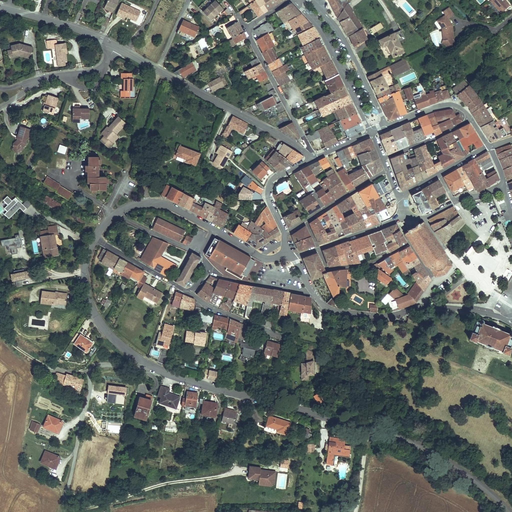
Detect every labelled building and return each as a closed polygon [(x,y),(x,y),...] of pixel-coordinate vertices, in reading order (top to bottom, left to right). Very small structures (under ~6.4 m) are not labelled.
[(114,9),(119,1),(116,0),(108,0),(105,7),(114,11),(114,9)] [(262,13),(255,0),(251,3),(250,4),(258,16),(262,13)] [(267,10),(260,0),(255,0),(262,13),(267,10)] [(267,10),(282,0),(260,0),(267,10)] [(342,2),(340,0),(328,0),(337,17),(342,9),(345,4),(342,2)] [(507,8),(500,0),(484,0),(498,16),(507,8)] [(123,3),(119,1),(114,9),(119,11),(123,3)] [(222,9),(214,1),(202,13),(210,21),(222,9)] [(300,14),(290,3),(277,12),(284,24),(300,14)] [(363,27),(351,11),(353,10),(348,3),(345,4),(342,9),(348,16),(350,19),(358,30),(350,36),(354,46),(367,39),(362,28),(363,27)] [(348,16),(342,9),(337,17),(339,22),(344,18),(345,18),(348,16)] [(446,50),(448,52),(455,46),(451,41),(452,41),(451,26),(447,21),(452,17),(446,9),(441,14),(443,17),(439,21),(441,24),(439,25),(439,28),(441,30),(442,42),(444,42),(444,45),(447,49),(446,50)] [(289,31),(307,21),(300,14),(284,24),(285,25),(286,25),(289,31)] [(350,19),(348,16),(345,18),(344,18),(339,22),(341,25),(350,19)] [(201,25),(185,18),(181,28),(197,35),(201,25)] [(358,30),(350,19),(341,25),(347,37),(350,36),(358,30)] [(242,31),(237,21),(226,28),(232,39),(240,34),(243,32),(242,31)] [(268,33),(274,29),(272,24),(273,23),(272,22),(271,23),(269,21),(255,29),(260,37),(268,33)] [(298,34),(312,27),(307,21),(289,31),(292,37),(298,34)] [(320,37),(312,27),(298,34),(304,46),(320,37)] [(399,43),(405,40),(401,31),(379,40),(382,47),(387,44),(391,52),(399,48),(401,47),(399,43)] [(229,47),(245,37),(243,32),(240,34),(232,39),(231,39),(226,42),(229,47)] [(275,46),(268,33),(260,37),(258,38),(265,51),(271,48),(273,47),(275,46)] [(305,54),(323,45),(320,37),(304,46),(302,46),(301,47),(305,54)] [(71,54),(70,47),(60,48),(59,48),(59,43),(51,44),(51,52),(59,51),(60,66),(68,65),(68,60),(69,60),(69,55),(71,54)] [(21,44),(11,46),(13,50),(15,58),(22,57),(31,59),(34,48),(21,44)] [(328,53),(323,45),(305,54),(309,63),(328,53)] [(403,52),(401,47),(399,48),(391,52),(393,57),(403,52)] [(277,59),(271,48),(265,51),(263,52),(268,63),(277,59)] [(313,69),(331,60),(328,53),(309,63),(311,66),(306,68),(308,72),(313,69)] [(252,67),(260,63),(257,58),(249,62),(252,67)] [(283,65),(279,58),(277,59),(268,63),(272,71),(283,65)] [(404,59),(389,66),(391,71),(393,75),(408,68),(404,59)] [(338,74),(331,60),(313,69),(315,73),(323,70),(326,77),(323,78),(324,80),(338,74)] [(191,62),(177,70),(182,78),(196,70),(191,62)] [(286,71),(289,70),(287,66),(291,64),(290,62),(283,65),(272,71),(275,75),(286,70),(286,71)] [(252,76),(263,70),(260,63),(252,67),(244,71),(247,79),(252,76)] [(389,66),(379,71),(382,76),(391,71),(389,66)] [(267,77),(263,70),(252,76),(255,83),(267,77)] [(288,75),(286,71),(286,70),(275,75),(277,80),(288,75)] [(382,76),(379,71),(367,77),(378,98),(390,94),(387,87),(382,76)] [(136,87),(136,78),(135,78),(135,72),(123,72),(122,78),(127,78),(126,91),(123,91),(123,96),(133,97),(133,96),(133,91),(136,91),(136,87)] [(344,87),(338,74),(324,80),(331,93),(344,87)] [(291,80),(288,75),(277,80),(280,85),(291,80)] [(211,92),(224,86),(220,77),(207,83),(211,92)] [(463,79),(452,88),(456,93),(468,85),(463,79)] [(396,83),(387,87),(390,94),(399,91),(400,90),(396,83)] [(437,102),(450,97),(447,90),(442,92),(440,84),(432,86),(433,89),(433,91),(436,97),(437,102)] [(478,96),(468,85),(456,93),(465,106),(466,105),(478,96)] [(319,109),(348,96),(344,87),(331,93),(312,102),(315,109),(318,108),(319,109)] [(409,87),(403,89),(407,100),(413,98),(413,97),(409,87)] [(403,106),(398,93),(400,92),(399,91),(390,94),(378,98),(389,120),(406,113),(405,111),(406,110),(405,105),(403,106)] [(436,97),(433,91),(429,93),(425,94),(427,100),(436,97)] [(54,112),(60,95),(49,92),(44,109),(54,112)] [(429,104),(427,100),(425,94),(420,96),(413,99),(417,109),(429,104)] [(276,104),(272,96),(260,102),(264,110),(275,105),(276,104)] [(333,111),(351,102),(348,96),(319,109),(315,111),(318,117),(333,111)] [(483,104),(478,96),(466,105),(472,113),(483,104)] [(276,104),(275,105),(279,112),(284,109),(280,102),(276,104)] [(351,102),(333,111),(338,122),(340,120),(356,113),(351,102)] [(492,120),(483,104),(472,113),(480,126),(492,120)] [(91,110),(73,109),(73,120),(83,120),(91,121),(91,110)] [(463,121),(459,114),(456,116),(453,111),(450,110),(434,112),(437,121),(449,119),(440,123),(439,122),(438,122),(441,131),(463,121)] [(437,121),(434,112),(427,115),(435,134),(435,135),(441,132),(441,131),(438,122),(437,121)] [(361,123),(356,113),(340,120),(344,130),(361,123)] [(249,124),(232,115),(227,125),(224,132),(229,135),(233,127),(244,133),(249,124)] [(435,134),(427,115),(418,119),(417,119),(425,138),(435,134)] [(305,116),(299,119),(302,124),(308,121),(305,116)] [(119,135),(129,124),(121,117),(116,123),(117,124),(117,127),(114,130),(112,128),(111,127),(107,131),(109,132),(105,137),(107,138),(102,143),(110,151),(115,146),(112,143),(119,135)] [(425,138),(417,119),(408,123),(413,133),(410,134),(414,143),(425,138)] [(494,123),(492,120),(480,126),(484,133),(491,128),(490,125),(494,123)] [(284,132),(294,127),(291,122),(279,128),(284,132)] [(348,137),(364,130),(361,123),(344,130),(348,137)] [(414,143),(410,134),(413,133),(408,123),(401,125),(408,145),(414,143)] [(464,137),(475,132),(469,123),(459,128),(464,137)] [(498,129),(494,123),(490,125),(491,128),(484,133),(487,137),(491,133),(498,130),(498,129)] [(329,125),(306,136),(310,142),(316,139),(315,137),(320,135),(325,147),(338,142),(329,125)] [(408,145),(401,125),(390,130),(398,150),(408,145)] [(28,129),(18,126),(15,136),(17,136),(16,140),(10,145),(9,149),(13,151),(15,149),(16,149),(23,142),(24,138),(26,138),(28,129)] [(505,132),(502,127),(498,129),(498,130),(503,137),(507,136),(505,132)] [(464,137),(459,128),(442,137),(447,146),(455,142),(452,136),(456,134),(459,138),(457,139),(458,140),(464,137)] [(398,150),(390,130),(379,135),(387,154),(398,150)] [(503,137),(498,130),(491,133),(487,137),(490,141),(503,137)] [(299,137),(296,131),(289,135),(296,139),(299,137)] [(146,132),(143,144),(148,145),(151,133),(146,132)] [(483,145),(475,132),(464,137),(458,140),(465,152),(467,151),(468,150),(466,145),(473,142),(475,146),(473,148),(474,150),(483,145)] [(119,135),(112,143),(115,146),(122,138),(119,135)] [(447,146),(442,137),(436,140),(440,150),(442,149),(443,153),(439,156),(439,155),(437,155),(440,161),(442,167),(455,161),(447,146)] [(363,153),(374,149),(369,139),(360,143),(363,153)] [(455,161),(468,153),(467,151),(465,152),(458,140),(455,142),(447,146),(455,161)] [(291,163),(304,156),(280,142),(278,145),(280,146),(276,152),(291,163)] [(358,156),(363,153),(360,143),(349,147),(351,158),(354,157),(358,156)] [(218,155),(223,146),(220,144),(215,153),(218,155)] [(59,145),(57,152),(64,155),(67,147),(59,145)] [(435,164),(431,157),(425,145),(419,148),(425,161),(423,162),(424,165),(427,176),(442,167),(440,161),(435,164)] [(511,155),(511,146),(511,145),(496,150),(501,160),(511,155)] [(200,154),(179,146),(178,150),(175,149),(173,154),(185,158),(185,157),(187,158),(185,161),(195,165),(200,154)] [(218,155),(212,166),(219,170),(222,166),(223,167),(232,151),(223,146),(218,155)] [(357,166),(354,157),(351,158),(349,147),(343,150),(349,163),(349,165),(352,171),(353,170),(359,167),(358,165),(357,166)] [(401,191),(417,182),(413,173),(418,171),(417,167),(424,165),(423,162),(425,161),(419,148),(414,150),(416,154),(419,165),(412,168),(407,170),(405,171),(406,173),(403,174),(402,171),(395,174),(401,191)] [(272,149),(265,159),(267,161),(275,151),(272,149)] [(378,158),(374,149),(363,153),(358,156),(362,166),(363,165),(378,158)] [(349,163),(343,150),(336,153),(339,157),(343,166),(344,169),(348,175),(352,173),(352,171),(349,165),(349,163)] [(291,163),(276,152),(275,151),(267,161),(276,171),(291,163)] [(489,156),(488,152),(474,159),(476,164),(480,162),(489,156)] [(407,170),(404,165),(410,163),(412,168),(419,165),(416,154),(408,157),(409,158),(406,159),(404,153),(390,158),(395,174),(402,171),(403,174),(406,173),(405,171),(407,170)] [(96,175),(96,155),(85,155),(86,176),(88,175),(88,189),(106,189),(105,175),(96,175)] [(511,165),(511,155),(501,160),(501,162),(504,169),(511,165)] [(493,165),(489,156),(480,162),(484,170),(493,165)] [(343,166),(339,157),(335,159),(339,167),(343,166)] [(327,167),(330,165),(325,158),(319,161),(323,169),(327,167)] [(371,175),(383,168),(378,158),(363,165),(364,167),(365,167),(371,175)] [(482,173),(476,164),(474,159),(469,162),(468,163),(476,176),(482,173)] [(314,175),(324,170),(323,169),(319,161),(318,161),(308,166),(314,175)] [(262,162),(253,171),(260,179),(264,175),(263,173),(268,168),(262,162)] [(478,181),(476,176),(468,163),(461,167),(468,180),(471,179),(473,184),(478,181)] [(371,175),(365,167),(364,167),(363,165),(362,166),(360,167),(362,169),(368,177),(371,175)] [(427,176),(424,165),(417,167),(418,171),(413,173),(417,182),(427,176)] [(314,175),(308,166),(301,170),(308,181),(315,176),(314,175)] [(468,180),(461,167),(456,170),(464,184),(467,190),(473,187),(468,180)] [(354,186),(347,175),(348,175),(344,169),(338,172),(348,189),(354,186)] [(354,186),(368,177),(362,169),(354,173),(353,170),(352,171),(352,173),(348,175),(347,175),(354,186)] [(309,214),(324,205),(315,192),(313,189),(310,184),(310,183),(308,181),(301,170),(294,173),(307,192),(309,191),(310,193),(299,200),(309,214)] [(464,184),(456,170),(443,177),(451,191),(464,184)] [(499,179),(495,170),(487,175),(488,178),(485,179),(489,186),(499,179)] [(346,192),(335,173),(328,177),(339,196),(346,192)] [(489,186),(485,179),(482,173),(476,176),(478,181),(483,189),(489,186)] [(339,196),(328,177),(318,181),(320,184),(322,188),(325,192),(329,190),(334,199),(339,196)] [(58,181),(52,178),(47,184),(53,188),(53,190),(66,198),(70,191),(58,184),(58,181)] [(317,179),(310,184),(313,189),(320,184),(318,181),(317,179)] [(434,198),(445,191),(439,179),(421,189),(431,209),(438,206),(434,198)] [(247,186),(261,194),(263,189),(253,181),(251,181),(247,186)] [(478,192),(483,189),(478,181),(473,184),(478,192)] [(367,200),(373,196),(374,199),(379,197),(371,184),(358,191),(358,192),(366,206),(363,208),(364,211),(371,208),(367,200)] [(178,203),(183,193),(165,185),(161,194),(178,203)] [(274,197),(277,203),(294,193),(291,188),(277,198),(275,196),(274,197)] [(334,199),(329,190),(325,192),(322,188),(315,192),(324,205),(334,199)] [(431,209),(421,189),(411,195),(421,214),(431,209)] [(363,208),(366,206),(358,192),(351,196),(358,210),(363,208)] [(193,199),(183,193),(178,203),(189,209),(193,200),(193,199)] [(59,204),(45,195),(42,199),(56,208),(59,204)] [(8,219),(19,208),(23,212),(32,203),(27,199),(22,204),(15,197),(11,201),(7,196),(1,201),(6,206),(3,209),(6,211),(3,214),(8,219)] [(361,215),(358,210),(351,196),(346,199),(351,207),(354,213),(356,217),(361,215)] [(373,213),(385,207),(379,197),(374,199),(373,196),(367,200),(371,208),(373,213)] [(351,207),(346,199),(337,205),(341,213),(351,207)] [(205,217),(208,211),(201,208),(193,203),(194,201),(193,200),(189,209),(205,217)] [(228,214),(219,210),(221,204),(215,201),(215,203),(214,205),(213,207),(212,214),(214,215),(212,221),(223,227),(228,214)] [(212,214),(213,207),(204,203),(203,205),(201,208),(208,211),(205,217),(212,221),(214,215),(212,214)] [(344,218),(341,213),(337,205),(332,209),(339,223),(345,220),(344,218)] [(273,220),(266,206),(253,223),(253,224),(258,228),(260,224),(263,226),(260,229),(262,230),(269,224),(269,222),(273,220)] [(64,207),(62,211),(82,224),(86,217),(73,209),(71,211),(64,207)] [(378,222),(390,217),(385,207),(373,213),(378,222)] [(445,247),(463,222),(456,211),(455,212),(452,207),(443,212),(446,218),(444,219),(446,223),(435,231),(445,247)] [(371,225),(364,211),(363,208),(358,210),(361,215),(367,226),(371,225)] [(378,222),(373,213),(371,208),(364,211),(371,225),(378,222)] [(339,223),(332,209),(326,212),(326,213),(332,224),(338,237),(344,235),(339,223)] [(293,212),(283,217),(288,227),(300,220),(298,216),(296,217),(293,212)] [(443,212),(428,220),(430,224),(444,219),(446,218),(443,212)] [(328,226),(332,224),(326,213),(318,217),(324,228),(328,226)] [(362,228),(356,217),(354,213),(344,218),(345,220),(351,232),(362,228)] [(367,226),(361,215),(356,217),(362,228),(367,226)] [(320,231),(324,228),(318,217),(310,223),(314,234),(320,231)] [(158,218),(153,229),(180,242),(185,231),(158,218)] [(446,223),(444,219),(430,224),(435,231),(446,223)] [(258,228),(253,224),(253,223),(250,221),(249,223),(244,220),(240,226),(246,230),(252,233),(246,241),(257,248),(267,242),(258,235),(262,230),(260,229),(258,228)] [(268,234),(277,228),(273,220),(269,222),(269,224),(262,230),(268,234)] [(351,232),(345,220),(339,223),(344,235),(351,232)] [(442,250),(432,236),(422,222),(419,224),(417,222),(407,229),(406,230),(407,231),(404,233),(411,243),(420,257),(425,265),(430,269),(431,270),(435,276),(445,273),(451,266),(449,263),(448,262),(447,260),(446,258),(444,254),(443,252),(442,250)] [(46,229),(37,230),(42,253),(50,251),(51,255),(56,253),(52,233),(56,232),(54,223),(45,225),(46,229)] [(338,237),(332,224),(328,226),(329,229),(325,231),(329,240),(338,237)] [(398,246),(392,234),(399,230),(396,224),(380,230),(388,249),(389,251),(398,246)] [(241,238),(246,230),(240,226),(238,225),(233,233),(241,238)] [(298,251),(314,246),(306,226),(292,235),(298,251)] [(267,242),(280,234),(277,228),(268,234),(262,230),(258,235),(267,242)] [(329,240),(325,231),(324,228),(320,231),(325,242),(329,240)] [(246,241),(252,233),(246,230),(241,238),(246,241)] [(388,249),(380,230),(374,232),(383,251),(388,249)] [(398,246),(406,242),(399,230),(392,234),(398,246)] [(325,242),(320,231),(314,234),(319,244),(325,242)] [(383,251),(374,232),(367,235),(373,249),(375,254),(383,251)] [(373,249),(367,235),(348,241),(352,252),(349,254),(353,263),(359,263),(356,255),(373,249)] [(152,236),(139,259),(142,261),(154,238),(152,236)] [(16,248),(21,248),(19,237),(1,239),(2,247),(5,247),(6,255),(17,254),(16,248)] [(208,257),(213,250),(211,248),(212,246),(214,247),(219,239),(216,237),(205,256),(208,257)] [(167,243),(154,238),(142,261),(154,268),(167,243)] [(250,257),(219,239),(214,247),(212,246),(211,248),(213,250),(208,257),(240,276),(250,257)] [(353,263),(349,254),(352,252),(348,241),(340,244),(346,264),(353,263)] [(346,264),(340,244),(335,246),(337,255),(340,265),(346,264)] [(326,259),(337,255),(335,246),(322,250),(326,259)] [(412,252),(408,246),(398,252),(402,258),(412,252)] [(113,269),(120,258),(103,249),(99,258),(102,260),(101,262),(111,268),(113,269)] [(201,257),(191,252),(190,253),(188,257),(189,257),(179,277),(178,276),(175,281),(175,282),(185,287),(187,282),(186,282),(197,262),(198,262),(201,257)] [(337,285),(331,271),(325,272),(317,252),(302,258),(311,280),(323,277),(332,296),(323,299),(324,301),(327,303),(336,307),(339,297),(339,288),(339,285),(337,285)] [(406,265),(402,258),(398,252),(385,259),(391,272),(393,270),(392,268),(397,265),(401,273),(408,269),(406,265)] [(416,258),(412,252),(402,258),(406,265),(416,258)] [(340,265),(337,255),(326,259),(329,266),(340,265)] [(121,272),(127,262),(120,258),(114,268),(121,272)] [(416,258),(406,265),(408,269),(413,266),(419,262),(416,258)] [(387,277),(391,272),(385,259),(378,263),(382,269),(381,272),(387,277)] [(135,267),(127,262),(121,272),(121,273),(130,277),(135,267)] [(428,275),(419,262),(413,266),(417,273),(412,275),(416,282),(417,284),(418,285),(428,275)] [(382,269),(378,263),(373,266),(372,267),(377,269),(377,278),(384,286),(386,284),(390,280),(387,277),(381,272),(382,269)] [(145,272),(135,267),(130,277),(136,281),(135,283),(138,284),(143,275),(145,272)] [(346,287),(346,269),(339,270),(331,271),(337,285),(339,285),(339,288),(346,287)] [(9,275),(11,283),(30,279),(28,271),(9,275)] [(148,277),(143,275),(138,284),(137,286),(141,289),(144,284),(148,277)] [(423,291),(431,280),(428,275),(418,285),(423,291)] [(208,278),(203,285),(209,287),(213,279),(208,278)] [(222,297),(229,282),(219,279),(215,288),(214,289),(208,302),(210,303),(218,307),(220,301),(222,297)] [(228,312),(233,301),(239,284),(229,282),(222,297),(228,299),(225,304),(220,301),(218,307),(228,312)] [(163,294),(144,284),(141,289),(137,297),(143,300),(145,296),(156,302),(159,297),(160,298),(163,294)] [(247,304),(251,286),(239,284),(233,301),(247,304)] [(423,291),(418,285),(417,284),(408,295),(415,302),(416,302),(423,291)] [(208,302),(214,289),(209,287),(203,285),(196,294),(208,302)] [(270,302),(272,290),(251,286),(247,304),(247,306),(251,307),(253,299),(265,301),(261,317),(264,318),(263,320),(265,321),(266,319),(270,302)] [(64,294),(38,289),(36,301),(53,304),(54,301),(63,302),(64,294)] [(279,312),(283,292),(272,290),(270,302),(277,304),(276,311),(279,312)] [(414,303),(415,302),(408,296),(403,298),(394,290),(389,296),(395,301),(399,310),(401,309),(407,307),(410,305),(414,303)] [(180,302),(182,295),(175,292),(173,300),(180,302)] [(287,310),(290,293),(283,292),(279,312),(278,314),(281,315),(286,316),(287,310)] [(310,313),(310,299),(310,297),(290,293),(287,310),(302,312),(301,320),(305,321),(309,321),(310,313)] [(354,294),(351,299),(359,304),(363,299),(354,294)] [(193,310),(194,300),(190,298),(182,295),(180,302),(179,307),(193,310)] [(145,296),(143,300),(153,306),(155,304),(156,305),(160,298),(159,297),(156,302),(145,296)] [(199,313),(198,321),(213,324),(214,317),(206,315),(206,314),(199,313)] [(229,319),(215,315),(214,317),(213,324),(212,329),(215,329),(216,329),(217,329),(217,326),(221,327),(220,330),(221,330),(221,331),(226,332),(229,319)] [(253,329),(231,319),(227,333),(226,332),(225,335),(224,337),(237,341),(237,342),(241,343),(240,346),(245,348),(239,358),(248,362),(251,356),(254,356),(255,350),(259,350),(260,342),(249,340),(251,334),(250,334),(253,329)] [(159,330),(156,342),(163,344),(163,342),(168,343),(173,324),(165,322),(162,331),(159,330)] [(511,334),(511,331),(482,322),(479,332),(472,330),(469,339),(478,342),(478,340),(504,349),(503,351),(511,353),(511,348),(511,345),(509,345),(511,334)] [(91,338),(78,331),(73,341),(86,348),(91,338)] [(203,344),(205,334),(199,333),(199,334),(191,332),(190,342),(192,342),(197,344),(197,342),(203,344)] [(282,345),(267,341),(264,351),(272,353),(272,354),(278,356),(282,345)] [(153,349),(151,356),(158,359),(161,352),(153,349)] [(313,362),(313,352),(306,350),(306,363),(301,363),(301,373),(306,374),(313,375),(313,367),(313,362)] [(211,381),(213,381),(214,379),(214,376),(215,372),(203,369),(202,374),(201,376),(205,377),(205,379),(206,379),(211,381)] [(44,373),(42,381),(70,391),(73,379),(55,373),(50,375),(44,373)] [(169,386),(160,382),(156,392),(161,394),(158,399),(174,405),(178,395),(167,390),(169,386)] [(107,403),(115,403),(116,395),(126,396),(126,387),(108,386),(107,403)] [(194,406),(196,392),(186,390),(185,397),(181,396),(180,404),(194,406)] [(130,413),(143,416),(148,395),(135,392),(130,413)] [(216,402),(202,400),(200,414),(214,416),(216,402)] [(235,412),(222,410),(220,420),(232,423),(235,412)] [(289,418),(267,412),(265,422),(276,425),(276,428),(286,430),(286,427),(289,418)] [(61,423),(47,416),(42,428),(50,431),(51,429),(57,432),(61,423)] [(40,427),(32,425),(29,433),(37,435),(40,427)] [(314,438),(307,436),(305,445),(312,447),(314,438)] [(348,445),(333,442),(333,437),(326,436),(322,457),(331,459),(333,449),(347,452),(348,445)] [(59,459),(44,453),(38,465),(53,471),(59,459)] [(261,465),(251,463),(248,475),(257,476),(257,473),(259,473),(259,477),(266,479),(266,481),(271,482),(272,476),(275,475),(276,470),(261,467),(261,465)] [(259,477),(258,481),(271,484),(273,482),(275,475),(272,476),(271,482),(266,481),(266,479),(259,477)]
